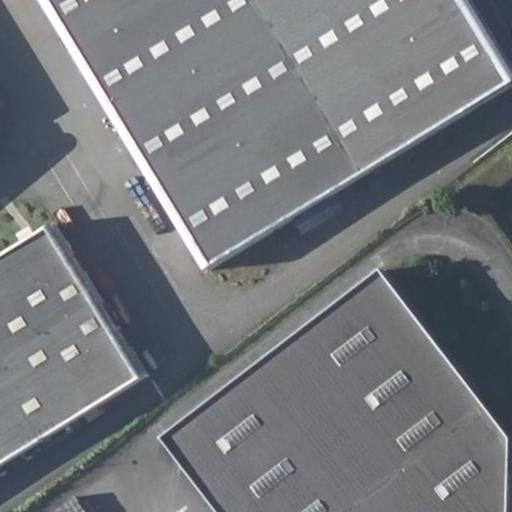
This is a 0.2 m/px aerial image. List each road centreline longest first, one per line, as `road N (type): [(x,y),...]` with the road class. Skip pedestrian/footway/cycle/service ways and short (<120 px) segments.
road 1 (unknown): [(201,337),(511,117)]
road 2 (unknown): [(0,500),(166,382),(201,337)]
road 3 (unknown): [(79,135),(201,337)]
road 4 (unknown): [(0,2),(79,135)]
